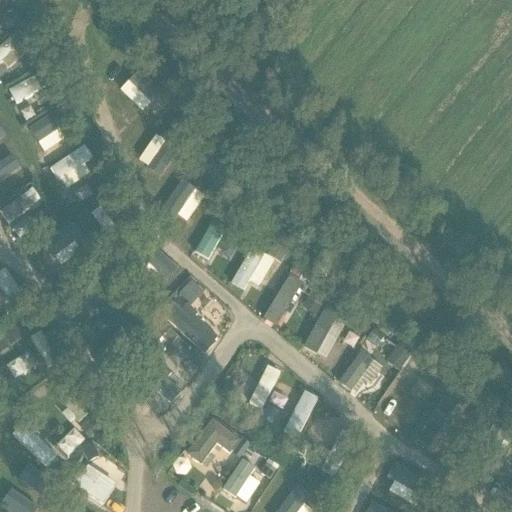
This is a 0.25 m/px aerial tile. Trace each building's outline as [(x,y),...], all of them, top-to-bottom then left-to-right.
[(17,14),(2,19),(7,32),(22,26),(17,14)] [(0,38),(0,55),(10,49),(1,37),(0,38)] [(39,58),(30,63),(36,73),(44,68),(39,58)] [(155,112),(135,70),(99,87),(119,129),(155,112)] [(0,102),(3,108),(6,107),(13,120),(36,107),(18,75),(0,84),(0,102)] [(171,98),(161,105),(169,115),(178,108),(171,98)] [(39,113),(12,130),(25,151),(52,134),(39,113)] [(184,116),(173,123),(180,134),(191,128),(184,116)] [(139,132),(162,162),(175,152),(153,122),(139,132)] [(72,136),(60,145),(67,156),(79,147),(72,136)] [(126,153),(138,158),(144,146),(132,141),(126,153)] [(8,142),(0,146),(0,162),(1,164),(16,154),(8,142)] [(41,147),(29,151),(34,164),(46,160),(41,147)] [(137,163),(145,177),(161,167),(152,154),(137,163)] [(24,177),(13,184),(21,196),(32,189),(24,177)] [(95,187),(94,193),(97,199),(107,193),(101,183),(95,187)] [(152,209),(166,215),(176,191),(163,185),(152,209)] [(59,194),(64,206),(79,200),(73,187),(59,194)] [(114,198),(103,205),(110,216),(121,209),(114,198)] [(206,200),(201,209),(212,216),(217,206),(206,200)] [(40,215),(31,222),(39,232),(48,225),(40,215)] [(195,265),(213,231),(197,222),(179,256),(195,265)] [(59,232),(20,248),(30,275),(54,265),(49,253),(65,246),(59,232)] [(273,249),(266,260),(279,267),(285,256),(273,249)] [(84,258),(74,266),(83,277),(93,269),(84,258)] [(294,269),(290,276),(299,282),(304,275),(294,269)] [(265,328),(283,281),(270,276),(251,322),(265,328)] [(280,296),(290,301),(297,288),(286,283),(280,296)] [(192,287),(180,298),(188,307),(200,295),(192,287)] [(315,290),(308,302),(319,308),(326,297),(315,290)] [(152,299),(143,309),(151,317),(160,308),(152,299)] [(333,299),(326,310),(337,316),(343,305),(333,299)] [(198,300),(188,313),(201,322),(210,309),(198,300)] [(93,301),(77,321),(98,337),(114,318),(93,301)] [(308,302),(303,311),(314,318),(319,308),(308,302)] [(157,325),(186,359),(203,344),(174,310),(157,325)] [(355,325),(350,334),(353,340),(366,335),(361,322),(355,325)] [(23,358),(35,352),(20,324),(8,331),(23,358)] [(3,343),(0,345),(0,361),(11,355),(3,343)] [(156,345),(142,359),(151,368),(165,354),(156,345)] [(110,346),(100,355),(111,367),(121,357),(110,346)] [(399,350),(385,366),(397,376),(411,359),(399,350)] [(343,355),(324,387),(348,402),(368,370),(343,355)] [(233,406),(245,413),(263,375),(251,369),(233,406)] [(403,402),(392,394),(401,381),(388,372),(359,411),(383,428),(403,402)] [(153,404),(165,391),(154,381),(142,393),(153,404)] [(420,384),(414,395),(427,402),(433,392),(420,384)] [(225,386),(219,397),(229,402),(235,392),(225,386)] [(449,388),(443,396),(451,402),(457,394),(449,388)] [(265,411),(259,422),(270,429),(277,417),(265,411)] [(425,412),(404,448),(421,458),(442,423),(425,412)] [(474,416),(469,425),(479,431),(485,422),(474,416)] [(202,447),(223,463),(234,449),(202,425),(178,458),(188,466),(202,447)] [(60,439),(53,450),(63,456),(70,444),(60,439)] [(287,441),(282,451),(288,454),(293,445),(287,441)] [(310,444),(297,449),(301,460),(313,455),(310,444)] [(94,447),(87,449),(93,464),(100,462),(94,447)] [(239,447),(230,458),(238,463),(246,452),(239,447)] [(24,448),(13,466),(34,480),(45,462),(24,448)] [(224,466),(208,492),(233,508),(249,482),(224,466)] [(375,467),(369,482),(407,496),(412,481),(375,467)] [(104,490),(96,469),(78,476),(86,497),(104,490)] [(267,469),(260,478),(268,484),(275,475),(267,469)] [(302,511),(318,511),(323,505),(290,483),(281,495),(303,510),(302,511)] [(4,485),(0,493),(0,511),(24,511),(32,500),(4,485)]
